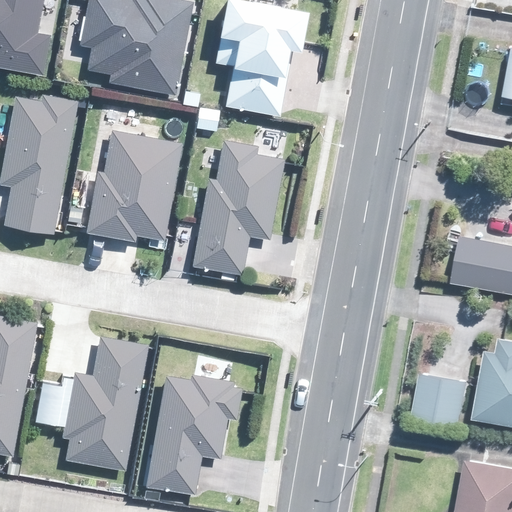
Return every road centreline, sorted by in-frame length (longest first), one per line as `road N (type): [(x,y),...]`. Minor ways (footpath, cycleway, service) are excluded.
road 1 (residential): [(0,276),(344,340)]
road 2 (unclassified): [(401,0),(344,340)]
road 3 (unclassified): [(344,340),(316,511)]
